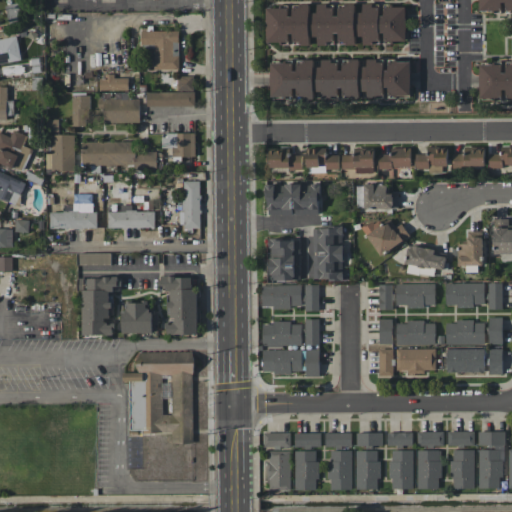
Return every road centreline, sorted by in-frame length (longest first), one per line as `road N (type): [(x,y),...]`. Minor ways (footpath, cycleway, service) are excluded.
road 1 (tertiary): [(228,0),(233,341)]
road 2 (residential): [(511,403),(233,403)]
road 3 (residential): [(264,135),(511,133)]
road 4 (residential): [(425,0),(432,81),(465,76),(463,0)]
road 5 (residential): [(229,6),(59,6)]
